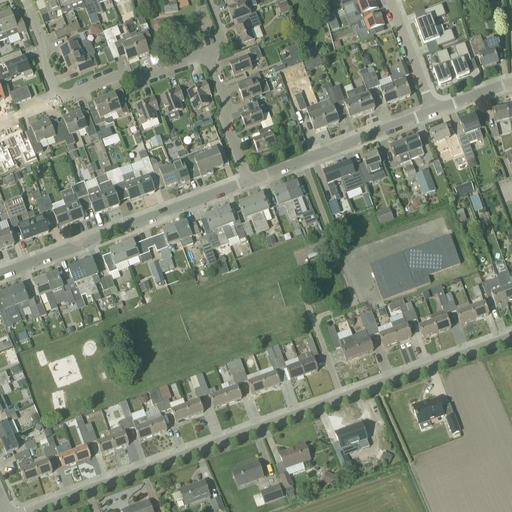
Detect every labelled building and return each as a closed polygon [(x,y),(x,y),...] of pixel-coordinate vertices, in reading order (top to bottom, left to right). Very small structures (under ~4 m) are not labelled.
[(38,9),(39,13),(44,25),(51,22),(57,20),(57,19),(54,12),(60,10),(55,0),(43,0),(42,1),(36,3),(35,3),(36,4),(37,8),(38,9)] [(68,0),(55,0),(60,10),(62,16),(66,14),(64,9),(70,6),(68,0)] [(91,3),(96,16),(103,13),(100,5),(110,0),(95,0),(96,1),(91,3)] [(167,0),(169,4),(163,5),(165,14),(178,12),(176,1),(180,0),(167,0)] [(235,7),(231,9),(228,10),(232,23),(236,21),(250,16),(248,10),(257,6),(254,0),(235,0),(233,1),(235,7)] [(363,2),(357,4),(360,12),(350,16),(353,25),(363,21),(369,19),(367,13),(372,12),(377,9),(373,0),(366,0),(363,1),(363,2)] [(281,15),(290,12),(287,2),(278,6),(281,15)] [(84,6),(86,11),(89,19),(90,23),(98,20),(96,16),(91,3),(84,6)] [(425,12),(428,18),(418,21),(417,22),(421,33),(436,28),(434,20),(447,15),(443,5),(426,11),(425,12)] [(330,7),(323,8),(325,15),(332,13),(330,7)] [(18,35),(19,35),(26,32),(23,22),(22,20),(14,22),(11,13),(0,17),(0,18),(8,39),(18,35)] [(256,14),(250,16),(236,21),(238,28),(235,29),(242,47),(255,42),(250,31),(261,27),(256,14)] [(378,29),(384,27),(379,15),(369,19),(363,21),(366,29),(356,33),(359,42),(376,36),(374,30),(378,29)] [(66,29),(55,33),(57,40),(80,30),(77,23),(65,27),(66,29)] [(337,24),(329,27),(332,33),(340,29),(337,24)] [(96,25),(90,27),(91,35),(95,37),(102,33),(100,27),(96,25)] [(436,41),(439,47),(456,40),(452,30),(439,35),(436,28),(421,33),(425,45),(427,45),(436,41)] [(132,43),(139,59),(149,55),(146,46),(152,44),(147,32),(137,36),(138,40),(132,43)] [(128,63),(139,59),(132,43),(130,36),(129,35),(122,38),(123,41),(114,45),(109,47),(114,58),(125,54),(126,57),(128,63)] [(64,62),(91,51),(89,46),(84,45),(82,46),(78,37),(67,41),(69,47),(60,51),(64,62)] [(491,66),(498,64),(495,55),(502,52),(497,39),(482,43),(483,46),(472,49),(471,45),(472,45),(472,44),(471,45),(475,58),(479,56),(483,69),(486,68),(486,70),(491,68),(491,66)] [(29,42),(23,44),(25,50),(32,48),(29,42)] [(459,79),(471,74),(470,73),(467,63),(473,61),(473,60),(466,44),(456,47),(461,61),(453,64),(455,68),(458,77),(459,79)] [(249,50),(237,55),(240,61),(237,62),(229,65),(234,78),(252,71),(250,64),(259,61),(256,55),(260,54),(258,47),(249,50)] [(438,54),(443,67),(435,70),(441,86),(453,81),(452,79),(449,70),(455,68),(453,64),(448,50),(438,54)] [(80,74),(94,69),(98,67),(91,51),(64,62),(68,72),(77,68),(80,74)] [(303,65),(301,56),(291,60),(281,63),(283,66),(285,66),(287,71),(303,65)] [(24,59),(12,64),(10,57),(0,60),(0,73),(2,78),(8,75),(10,80),(23,75),(23,77),(27,78),(33,76),(30,67),(28,68),(24,59)] [(304,64),(307,72),(315,69),(312,61),(304,64)] [(410,97),(403,79),(410,76),(404,62),(397,65),(400,74),(389,79),(398,102),(410,97)] [(295,68),(298,77),(306,74),(303,65),(295,68)] [(373,68),(366,71),(368,77),(375,74),(373,68)] [(378,83),(375,74),(368,77),(373,90),(380,87),(381,91),(380,91),(386,106),(398,102),(389,79),(378,83)] [(246,87),(239,90),(243,103),(261,96),(270,93),(266,82),(262,83),(259,75),(247,80),(249,86),(246,87)] [(373,90),(368,77),(362,79),(367,92),(373,90)] [(206,97),(211,96),(206,83),(197,86),(198,89),(187,93),(194,111),(209,105),(206,97)] [(339,87),(332,89),(332,90),(337,103),(344,101),(339,87)] [(31,99),(27,88),(20,90),(25,102),(31,99)] [(362,89),(353,92),(362,115),(374,111),(369,96),(367,92),(365,88),(362,89)] [(161,99),(168,117),(182,111),(180,103),(184,101),(179,89),(170,92),(171,94),(161,99)] [(25,102),(20,90),(15,93),(20,104),(25,102)] [(320,113),(326,129),(339,124),(337,119),(333,109),(332,105),(337,103),(332,90),(326,92),(329,101),(318,106),(321,113),(320,113)] [(362,115),(353,92),(347,95),(350,103),(345,104),(350,120),(362,115)] [(20,104),(15,93),(9,95),(14,106),(20,104)] [(118,118),(129,114),(124,102),(118,104),(115,95),(104,99),(111,116),(117,114),(118,118)] [(301,95),(295,97),(300,113),(307,110),(301,95)] [(135,108),(142,126),(157,120),(154,113),(159,111),(156,102),(154,98),(145,102),(146,104),(135,108)] [(113,122),(111,116),(104,99),(93,104),(97,113),(91,115),(96,127),(105,123),(105,125),(108,126),(114,124),(113,122)] [(161,100),(156,102),(159,111),(164,108),(161,100)] [(249,107),(242,110),(245,116),(241,117),(246,130),(264,123),(261,117),(266,115),(261,103),(249,107)] [(509,121),(507,109),(492,112),(495,124),(509,121)] [(326,129),(320,113),(314,116),(312,110),(307,112),(315,133),(326,129)] [(71,115),(79,133),(85,130),(89,139),(91,138),(97,136),(88,113),(82,115),(80,112),(71,115)] [(67,148),(71,146),(75,145),(72,136),(79,133),(71,115),(63,119),(64,122),(59,125),(58,125),(65,143),(67,148)] [(460,122),(465,136),(468,145),(483,139),(480,130),(483,129),(479,117),(475,118),(474,117),(460,122)] [(39,124),(46,141),(53,138),(56,146),(65,143),(58,125),(59,125),(57,121),(50,124),(49,120),(39,124)] [(46,141),(39,124),(31,127),(32,131),(25,134),(29,142),(34,156),(43,153),(39,144),(46,141)] [(261,131),(264,137),(253,141),(258,154),(276,147),(273,141),(278,139),(273,127),(261,131)] [(438,151),(452,146),(445,128),(431,133),(438,150),(438,151)] [(497,128),(490,130),(492,139),(499,137),(497,128)] [(174,131),(168,133),(171,140),(177,138),(174,131)] [(20,136),(9,141),(16,158),(23,154),(27,163),(36,159),(34,156),(29,142),(23,144),(20,136)] [(163,145),(160,136),(151,140),(154,149),(163,145)] [(410,161),(424,156),(417,138),(403,144),(410,161)] [(224,153),(223,151),(220,141),(203,148),(204,151),(203,151),(212,172),(223,168),(218,155),(224,153)] [(1,144),(0,144),(0,163),(4,162),(7,171),(16,167),(9,150),(4,152),(1,144)] [(410,161),(403,144),(390,148),(397,166),(410,161)] [(469,146),(461,149),(467,163),(474,160),(469,146)] [(458,163),(465,161),(460,149),(454,152),(458,163)] [(155,193),(154,192),(150,181),(156,179),(152,167),(151,167),(149,162),(148,159),(145,151),(139,154),(142,162),(145,169),(134,174),(133,174),(142,198),(155,193)] [(203,151),(186,157),(191,169),(197,167),(201,179),(213,175),(212,172),(203,151)] [(76,152),(70,155),(72,162),(78,159),(76,152)] [(184,152),(178,154),(180,160),(186,157),(184,152)] [(383,174),(376,154),(370,156),(368,154),(364,156),(364,158),(362,159),(364,165),(358,167),(358,169),(365,186),(372,183),(370,179),(383,174)] [(185,171),(191,169),(186,157),(177,161),(170,164),(171,166),(172,169),(171,169),(177,185),(178,188),(190,184),(185,171)] [(437,161),(430,164),(435,176),(442,173),(437,161)] [(161,163),(152,167),(156,179),(161,177),(166,189),(177,185),(171,169),(172,169),(171,166),(163,169),(161,163)] [(358,169),(353,171),(352,168),(350,164),(337,168),(336,169),(341,181),(346,195),(360,190),(365,188),(365,186),(358,169)] [(117,165),(111,167),(113,173),(120,170),(117,165)] [(110,167),(104,169),(106,175),(113,173),(111,167),(110,167)] [(413,167),(403,170),(409,185),(418,182),(415,176),(416,176),(413,167)] [(341,181),(336,169),(323,174),(327,186),(341,181)] [(122,178),(120,170),(113,173),(118,186),(124,183),(125,187),(124,187),(130,203),(142,198),(133,174),(122,178)] [(428,171),(416,176),(415,176),(418,182),(424,196),(436,192),(428,171)] [(118,186),(113,173),(106,175),(109,183),(99,187),(108,211),(119,207),(113,191),(113,192),(112,188),(118,186)] [(13,176),(2,181),(5,187),(15,183),(13,176)] [(95,216),(108,211),(99,187),(87,192),(84,183),(78,186),(82,199),(88,197),(89,200),(89,201),(95,216)] [(302,215),(297,201),(302,199),(297,184),(285,188),(297,220),(302,217),(306,227),(317,223),(313,211),(302,215)] [(471,184),(465,186),(467,193),(474,191),(471,184)] [(82,214),(78,205),(76,201),(82,199),(78,186),(71,188),(71,190),(74,197),(63,201),(63,202),(66,209),(72,225),(84,220),(82,214)] [(339,196),(335,187),(329,190),(332,198),(339,196)] [(297,220),(285,188),(273,193),(279,207),(284,205),(291,222),(297,220)] [(368,194),(362,197),(367,210),(373,207),(368,194)] [(262,213),(268,211),(263,196),(251,201),(263,232),(269,230),(262,213)] [(478,196),(469,199),(475,213),(483,210),(478,196)] [(48,197),(42,199),(47,212),(53,210),(48,197)] [(33,242),(32,242),(32,240),(36,238),(28,215),(21,198),(4,204),(10,221),(22,217),(25,225),(18,227),(24,243),(25,242),(26,245),(33,242)] [(40,215),(47,212),(42,199),(41,199),(35,201),(40,215)] [(418,199),(412,202),(415,209),(421,207),(418,199)] [(263,232),(251,201),(239,205),(245,220),(251,218),(257,235),(263,232)] [(340,213),(336,201),(328,204),(328,205),(329,205),(333,216),(340,213)] [(60,230),(72,225),(66,209),(54,214),(60,230)] [(228,242),(229,241),(234,239),(229,226),(235,224),(229,209),(217,214),(228,242)] [(393,222),(388,210),(376,215),(380,227),(393,222)] [(33,213),(28,215),(36,238),(49,234),(43,218),(36,221),(33,213)] [(208,237),(213,251),(215,250),(229,245),(228,242),(217,214),(205,218),(211,233),(212,235),(208,237)] [(466,220),(463,214),(457,216),(460,223),(466,220)] [(14,247),(8,232),(11,231),(7,221),(0,224),(0,249),(0,250),(1,252),(14,247)] [(191,239),(200,235),(196,224),(188,227),(186,223),(174,228),(180,243),(183,249),(193,245),(191,239)] [(249,223),(241,226),(246,238),(253,235),(249,223)] [(246,238),(241,226),(234,228),(241,246),(248,243),(246,238)] [(157,253),(160,252),(168,249),(169,249),(169,248),(180,243),(174,228),(163,232),(164,236),(150,241),(153,249),(155,248),(157,253)] [(273,236),(266,239),(269,247),(276,244),(273,236)] [(207,237),(199,240),(210,270),(218,267),(212,251),(213,251),(208,237),(207,237)] [(380,294),(380,295),(383,302),(415,290),(431,284),(429,277),(460,265),(450,237),(370,266),(375,280),(372,281),(374,285),(376,284),(380,294)] [(123,247),(129,262),(150,254),(149,251),(150,250),(147,242),(135,247),(133,243),(123,247)] [(103,259),(109,274),(117,271),(118,273),(130,269),(127,263),(129,262),(123,247),(110,252),(111,256),(103,259)] [(163,261),(158,263),(162,274),(175,270),(174,267),(170,258),(163,261)] [(100,281),(98,275),(92,261),(80,265),(92,296),(92,297),(98,295),(96,287),(101,285),(104,293),(109,291),(105,279),(100,281)] [(165,281),(162,274),(158,263),(149,266),(156,285),(165,281)] [(69,270),(74,284),(74,285),(76,284),(78,290),(63,295),(68,307),(73,305),(83,301),(81,297),(86,295),(87,298),(92,296),(80,265),(69,270)] [(46,278),(56,306),(60,305),(55,292),(63,289),(57,274),(46,278)] [(109,291),(115,288),(111,277),(105,279),(109,291)] [(56,306),(46,278),(34,283),(40,298),(45,296),(51,312),(57,310),(56,306)] [(498,281),(490,284),(483,286),(488,299),(492,297),(496,309),(500,307),(502,311),(508,309),(507,305),(501,291),(500,287),(498,281)] [(141,294),(151,291),(148,282),(138,286),(141,294)] [(511,287),(508,289),(506,285),(500,287),(501,291),(507,305),(511,303),(511,304),(511,287)] [(29,304),(28,302),(23,287),(11,291),(22,319),(21,319),(22,321),(23,323),(26,322),(25,318),(26,318),(23,311),(29,309),(34,321),(41,318),(37,307),(36,307),(34,302),(29,304)] [(451,314),(445,296),(441,287),(435,289),(438,295),(444,312),(445,316),(451,314)] [(478,287),(472,290),(476,300),(482,297),(478,287)] [(0,298),(0,299),(5,311),(5,313),(7,312),(9,318),(20,314),(11,291),(0,295),(0,298)] [(115,304),(125,300),(121,292),(111,296),(115,304)] [(456,308),(451,294),(445,296),(451,314),(457,312),(456,308)] [(411,323),(405,305),(404,304),(403,301),(389,306),(391,312),(399,309),(403,321),(391,325),(397,343),(411,338),(406,325),(411,323)] [(411,303),(405,305),(411,323),(418,321),(414,310),(413,311),(411,303)] [(488,316),(484,304),(471,309),(470,309),(475,321),(488,316)] [(37,307),(41,318),(47,316),(42,305),(37,307)] [(475,321),(470,309),(457,314),(461,326),(475,321)] [(384,310),(378,312),(380,318),(387,316),(384,310)] [(0,315),(6,330),(12,327),(12,325),(9,318),(7,312),(5,313),(0,315)] [(384,348),(397,343),(391,325),(378,330),(371,313),(365,315),(366,315),(373,337),(379,334),(380,336),(379,336),(384,348)] [(451,330),(446,318),(439,321),(437,314),(430,316),(433,323),(437,335),(451,330)] [(366,333),(352,338),(359,357),(373,352),(369,340),(368,339),(373,337),(366,315),(365,315),(360,317),(364,329),(366,333)] [(437,335),(433,323),(419,328),(423,340),(437,335)] [(359,357),(352,338),(339,342),(334,327),(328,330),(335,350),(341,348),(346,362),(359,357)] [(21,342),(28,339),(26,333),(18,335),(21,342)] [(312,340),(306,342),(311,354),(297,359),(300,365),(304,377),(318,372),(313,359),(318,357),(312,340)] [(278,347),(272,349),(280,371),(286,368),(278,347)] [(280,371),(272,349),(266,351),(274,373),(280,371)] [(240,360),(234,363),(242,384),(248,382),(240,360)] [(230,391),(224,393),(228,405),(242,400),(237,388),(237,389),(236,387),(242,384),(234,363),(228,365),(234,382),(228,384),(230,391)] [(300,365),(286,370),(290,382),(304,377),(300,365)] [(14,376),(21,372),(18,366),(11,369),(14,376)] [(202,375),(196,377),(203,398),(209,396),(210,396),(208,391),(202,375)] [(262,380),(266,391),(280,386),(275,375),(262,380)] [(0,398),(4,396),(1,388),(11,384),(8,379),(7,376),(0,379),(0,398)] [(203,398),(196,377),(190,379),(198,400),(203,398)] [(24,380),(17,384),(20,389),(27,386),(24,380)] [(262,380),(248,384),(252,396),(266,391),(262,380)] [(158,391),(166,412),(172,410),(170,405),(168,400),(172,399),(168,387),(164,388),(158,391)] [(166,412),(158,391),(149,394),(153,406),(156,405),(160,414),(166,412)] [(224,393),(217,396),(210,398),(214,410),(228,405),(224,393)] [(444,417),(441,409),(437,400),(422,405),(422,404),(412,407),(419,426),(444,417)] [(126,402),(120,405),(122,411),(128,408),(126,402)] [(185,407),(190,419),(203,414),(199,402),(186,407),(185,407)] [(6,417),(15,413),(13,408),(12,407),(3,411),(6,417)] [(173,412),(172,412),(176,424),(190,419),(185,407),(173,412)] [(8,423),(13,420),(14,422),(18,420),(15,413),(6,417),(8,423)] [(34,425),(40,423),(37,415),(31,418),(34,425)] [(167,432),(161,416),(147,421),(153,437),(167,432)] [(460,434),(457,426),(454,417),(447,419),(450,429),(453,436),(460,434)] [(153,437),(147,421),(146,418),(133,423),(132,418),(125,420),(129,431),(135,428),(136,430),(135,430),(140,442),(153,437)] [(123,433),(129,431),(125,420),(119,423),(121,428),(122,428),(123,433)] [(0,426),(0,439),(1,442),(12,437),(12,436),(13,436),(7,423),(0,426)] [(85,427),(87,434),(91,444),(97,442),(91,424),(85,427)] [(84,426),(79,428),(81,436),(87,434),(85,427),(84,426)] [(341,450),(366,441),(361,426),(336,435),(341,450)] [(91,444),(87,434),(81,436),(85,446),(91,444)] [(111,439),(115,451),(129,446),(125,434),(124,435),(111,439)] [(12,437),(1,442),(7,455),(18,450),(12,437)] [(56,448),(52,437),(46,440),(50,448),(49,448),(53,458),(58,456),(63,470),(77,465),(73,453),(68,443),(62,445),(62,447),(57,449),(56,448)] [(101,456),(115,451),(111,439),(97,444),(101,456)] [(27,452),(37,448),(34,441),(24,445),(27,452)] [(311,460),(306,447),(280,457),(285,470),(311,460)] [(49,448),(44,450),(43,450),(46,460),(53,458),(49,448)] [(91,460),(86,448),(73,453),(77,465),(91,460)] [(17,463),(26,459),(27,459),(24,453),(14,457),(17,463)] [(344,453),(336,457),(342,470),(351,466),(344,453)] [(386,454),(383,462),(390,465),(393,457),(386,454)] [(48,462),(34,467),(39,479),(52,474),(48,462)] [(264,479),(261,472),(258,463),(232,472),(238,489),(264,479)] [(25,484),(39,479),(34,467),(21,472),(25,484)] [(331,486),(335,477),(326,473),(322,482),(331,486)] [(280,477),(279,478),(285,491),(286,490),(292,488),(293,487),(289,476),(288,474),(280,477)] [(186,507),(210,498),(204,482),(193,486),(194,488),(172,496),(175,503),(183,500),(186,507)] [(284,499),(279,486),(260,493),(265,506),(284,499)] [(292,488),(286,490),(290,499),(295,497),(296,497),(292,488)] [(220,498),(210,502),(213,511),(221,511),(225,511),(220,498)] [(152,511),(149,502),(122,511),(152,511)]
